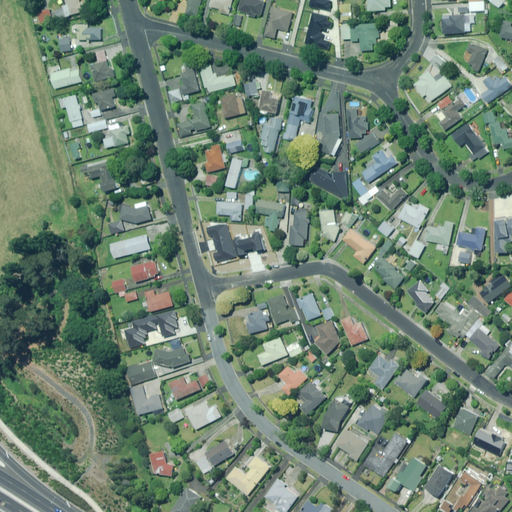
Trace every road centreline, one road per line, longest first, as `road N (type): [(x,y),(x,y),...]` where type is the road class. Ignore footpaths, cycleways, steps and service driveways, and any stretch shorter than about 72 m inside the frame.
road 1 (residential): [(202,289),(327,270),(511,401)]
road 2 (residential): [(202,289),(222,358),(250,410),(388,511)]
road 3 (residential): [(135,32),(202,289)]
road 4 (residential): [(135,32),(169,32),(378,86)]
road 5 (residential): [(378,86),(450,177),(478,185),(511,177)]
